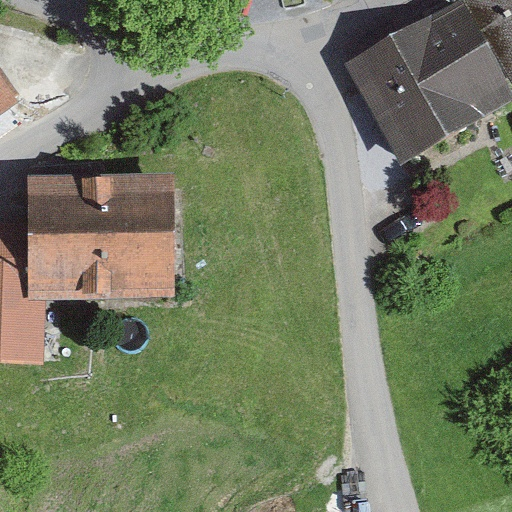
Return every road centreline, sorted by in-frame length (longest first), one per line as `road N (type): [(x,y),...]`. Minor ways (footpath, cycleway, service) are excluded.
road 1 (residential): [(398,511),(367,387),(337,140),(318,76),(303,48),(161,41)]
road 2 (residential): [(161,41),(143,76),(0,165)]
road 3 (residential): [(161,41),(37,0)]
